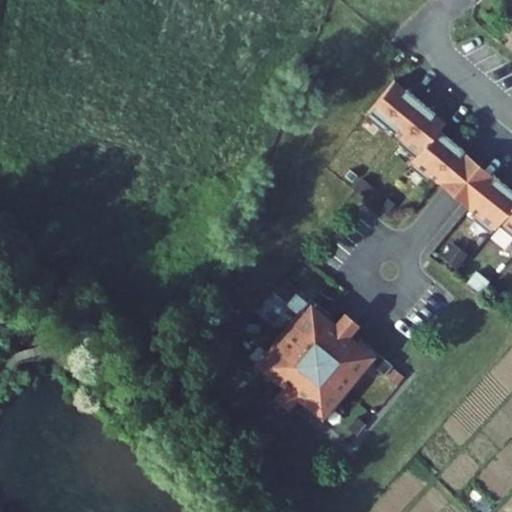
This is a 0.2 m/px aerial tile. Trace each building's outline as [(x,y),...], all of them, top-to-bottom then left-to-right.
[(438,183),(465,151),(451,140),(451,141),(439,131),(446,122),(395,80),(365,116),(383,131),(387,127),(401,138),(397,143),(415,157),(408,166),(427,181),(430,177),(438,183)] [(479,163),(465,151),(438,183),(453,196),(469,208),(495,176),(479,163)] [(511,190),(508,188),(509,187),(495,176),(469,208),(476,214),(472,219),(491,234),(498,225),(511,237),(511,190)] [(311,299),(254,368),(274,385),(279,379),(289,387),(297,394),(307,402),(302,408),(322,424),(371,365),(385,376),(392,367),(379,355),(359,339),(354,345),(344,337),(336,330),(326,321),(331,316),(311,299)] [(356,322),(348,315),(336,330),(344,337),(356,322)] [(297,394),(289,387),(277,401),(285,408),(297,394)]
